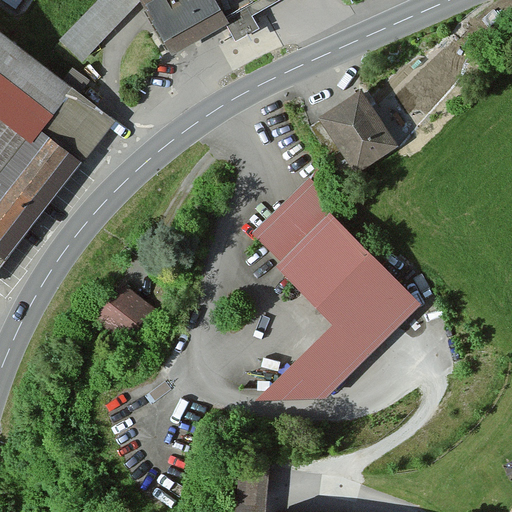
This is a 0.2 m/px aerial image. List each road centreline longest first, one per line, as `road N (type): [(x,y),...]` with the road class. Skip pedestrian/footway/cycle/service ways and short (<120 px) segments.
road 1 (secondary): [(0,369),(64,249),(139,166),(232,99),(449,0)]
road 2 (unknown): [(232,99),(264,151),(264,177),(172,377)]
